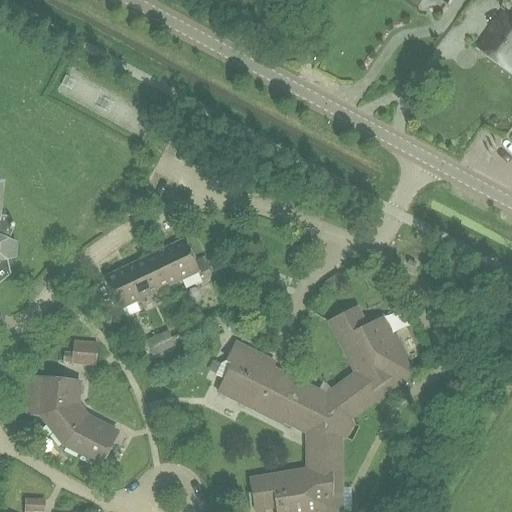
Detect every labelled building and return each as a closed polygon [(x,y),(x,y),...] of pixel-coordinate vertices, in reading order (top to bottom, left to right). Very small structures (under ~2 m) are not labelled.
[(511,19),(502,13),(478,47),(511,71),(511,19)] [(0,204),(2,183),(0,182),(0,281),(9,274),(6,260),(14,257),(15,243),(8,240),(13,226),(6,216),(0,215),(0,204)] [(183,240),(163,249),(179,282),(198,272),(183,240)] [(163,249),(143,259),(159,291),(179,282),(163,249)] [(124,268),(139,301),(159,291),(143,259),(124,268)] [(119,310),(139,301),(124,268),(104,277),(119,310)] [(345,284),(338,273),(324,282),(332,293),(345,284)] [(440,295),(446,284),(430,275),(424,286),(440,295)] [(264,499),(274,501),(275,511),(340,511),(337,493),(338,489),(341,489),(341,438),(345,438),(352,424),(350,421),(390,391),(389,388),(391,385),(411,375),(404,361),(407,358),(395,335),(392,337),(382,318),(367,326),(357,307),(328,323),(355,374),(326,396),(280,373),(272,372),(273,363),(235,344),(226,362),(224,361),(220,364),(214,375),(224,380),(217,393),(281,424),(284,422),(306,435),(306,470),(249,480),(253,502),(264,500),(264,499)] [(167,332),(157,337),(164,351),(174,346),(167,332)] [(164,351),(157,337),(146,341),(153,357),(164,351)] [(97,344),(73,341),(71,353),(64,352),(63,354),(63,361),(63,364),(71,364),(71,365),(95,366),(95,360),(104,361),(105,351),(96,350),(97,344)] [(50,431),(78,410),(75,407),(77,405),(80,383),(35,379),(20,404),(28,415),(38,416),(50,431)] [(81,413),(78,410),(50,431),(61,446),(99,465),(117,432),(81,413)] [(23,511),(43,511),(44,500),(25,499),(23,511)]
